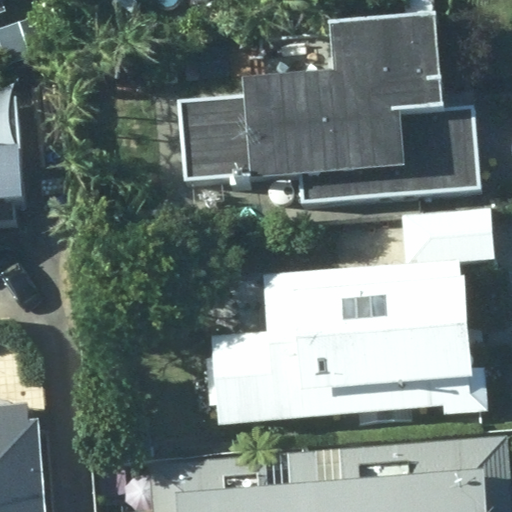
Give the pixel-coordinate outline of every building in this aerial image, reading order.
[(0,0),(0,15),(11,12),(6,0),(0,0)] [(193,0),(197,11),(228,0),(193,0)] [(303,217),(486,201),(479,120),(453,122),(446,39),(339,49),(343,94),(255,101),(255,108),(182,114),(189,194),(259,188),(260,200),(301,198),(303,217)] [(0,224),(34,222),(29,165),(0,167),(0,250),(1,250),(0,235),(0,224)] [(474,386),(466,275),(272,291),(276,347),(218,352),(220,372),(212,372),(216,420),(224,420),(226,441),(451,423),(451,430),(496,426),(492,385),(474,386)] [(0,511),(50,511),(42,433),(35,434),(32,416),(0,420),(0,511)] [(150,470),(147,436),(111,438),(113,474),(150,470)] [(511,511),(511,491),(508,447),(307,464),(310,511),(511,511)] [(156,511),(310,511),(307,464),(153,478),(156,511)]
